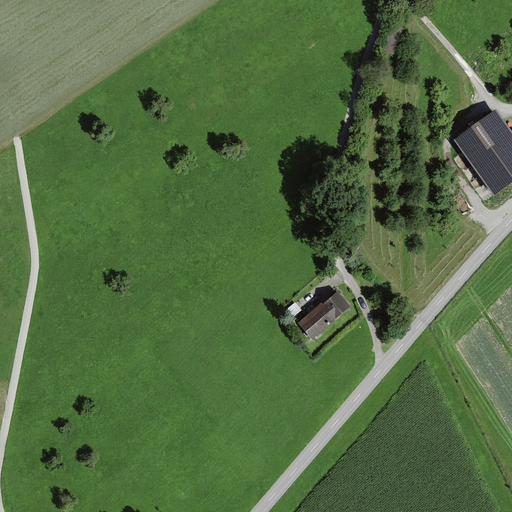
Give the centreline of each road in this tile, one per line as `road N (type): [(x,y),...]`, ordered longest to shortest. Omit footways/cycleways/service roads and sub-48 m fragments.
road 1 (track): [(381,371),(378,336),(338,265),(334,228),(351,105),(388,0)]
road 2 (tertiary): [(260,511),(511,221)]
road 3 (track): [(17,130),(37,264),(0,466)]
road 4 (track): [(498,234),(452,166),(449,143),(487,94),(408,0)]
